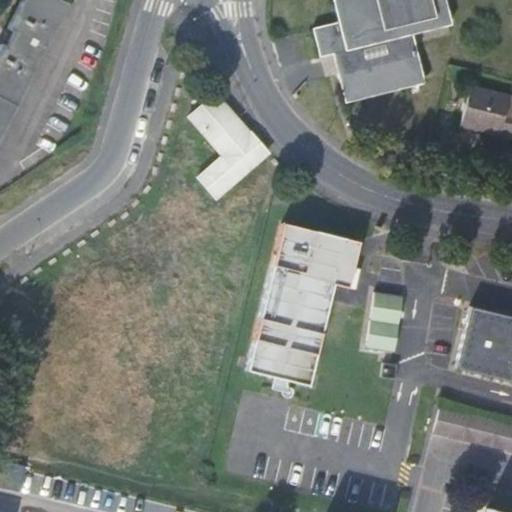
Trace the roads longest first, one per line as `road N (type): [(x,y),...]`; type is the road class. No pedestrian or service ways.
road 1 (residential): [(222,0),(260,95),(315,158),(353,182),(426,208),(511,219)]
road 2 (residential): [(161,0),(117,151),(101,172),(0,242)]
road 3 (residential): [(426,511),(436,471),(454,458),(511,467)]
